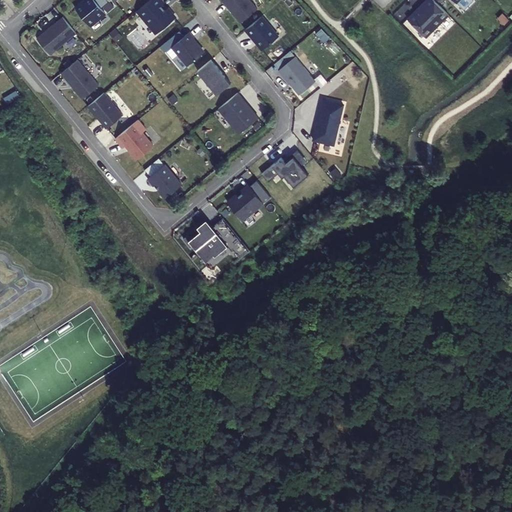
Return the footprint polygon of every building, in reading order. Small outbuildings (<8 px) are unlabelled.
[(85,0),(76,8),(90,25),(105,13),(94,0),(87,0),(86,1),(85,0)] [(231,0),(246,18),(263,4),(259,0),(231,0)] [(434,0),(425,0),(408,18),(426,37),(449,14),(434,0)] [(262,16),(245,29),(262,50),(279,36),(262,16)] [(77,33),(63,17),(37,38),(51,55),(77,33)] [(189,32),(173,46),(189,65),(204,52),(193,39),(194,38),(189,32)] [(291,51),(274,64),(299,95),(316,81),(291,51)] [(78,59),(61,73),(83,99),(99,85),(78,59)] [(231,83),(212,59),(198,70),(218,94),(231,83)] [(152,105),(160,99),(154,91),(146,97),(152,105)] [(105,92),(88,106),(107,128),(123,115),(105,92)] [(259,118),(238,93),(219,109),(239,134),(259,118)] [(319,125),(317,125),(313,140),(334,145),(344,104),(323,99),(318,119),(320,120),(319,125)] [(138,119),(116,138),(124,148),(126,145),(130,150),(129,151),(137,160),(154,146),(143,132),(146,129),(138,119)] [(286,163),(294,156),(302,166),(307,161),(298,150),(284,161),(286,163)] [(282,157),(262,174),(269,182),(279,173),(283,178),(285,176),(294,186),(309,174),(302,166),(294,156),(286,163),(284,161),(282,157)] [(155,185),(158,189),(158,191),(164,199),(182,185),(165,164),(148,179),(154,186),(155,185)] [(237,195),(228,202),(243,220),(271,196),(257,180),(250,186),(249,185),(242,191),(242,192),(238,196),(237,195)] [(251,250),(223,217),(212,226),(208,230),(202,223),(183,238),(191,247),(193,246),(201,256),(200,257),(202,259),(203,258),(206,262),(226,245),(232,252),(234,250),(241,258),(251,250)] [(208,230),(212,226),(206,219),(202,223),(208,230)]
